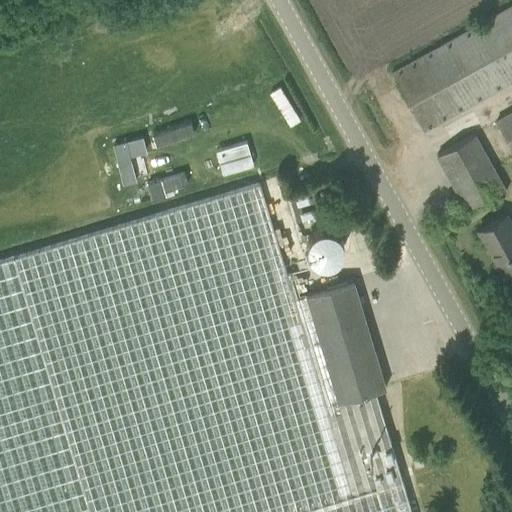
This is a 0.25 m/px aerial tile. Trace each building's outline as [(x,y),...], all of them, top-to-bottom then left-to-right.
[(423,130),(511,80),(511,4),(408,63),(391,73),(423,130)] [(511,112),(497,121),(511,147),(511,112)] [(191,121),(153,134),(157,145),(195,132),(191,121)] [(506,191),(473,133),(454,145),(436,154),(469,212),(486,202),(506,191)] [(142,134),(112,141),(122,182),(136,178),(130,152),(146,149),(142,134)] [(247,141),(216,150),(223,173),(253,164),(247,141)] [(184,172),(146,184),(151,198),(165,194),(164,190),(187,183),(184,172)] [(0,511),(267,511),(399,473),(375,391),(385,388),(352,280),(293,298),(259,183),(0,260),(0,511)] [(315,186),(288,194),(297,221),(320,214),(313,192),(317,191),(315,186)] [(511,270),(511,227),(505,215),(478,229),(504,275),(511,270)] [(364,246),(350,219),(312,238),(325,265),(364,246)] [(411,511),(399,473),(267,511),(411,511)]
